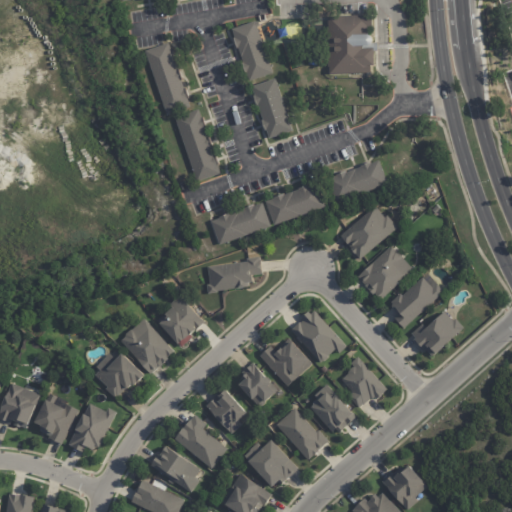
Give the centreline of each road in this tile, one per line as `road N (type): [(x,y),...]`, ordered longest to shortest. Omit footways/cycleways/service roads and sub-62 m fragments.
road 1 (residential): [(427,400),(314,271),(162,405),(96,511)]
road 2 (secondary): [(436,0),(447,100),(511,275)]
road 3 (residential): [(304,511),(511,326)]
road 4 (secondary): [(511,203),(474,76),(466,0)]
